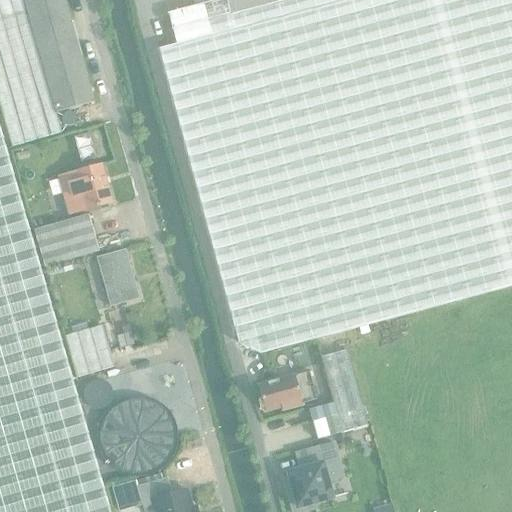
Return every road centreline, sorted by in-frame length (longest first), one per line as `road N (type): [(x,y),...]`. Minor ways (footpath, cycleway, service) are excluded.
road 1 (unclassified): [(228,511),(89,0)]
road 2 (unclassified): [(276,511),(138,0)]
